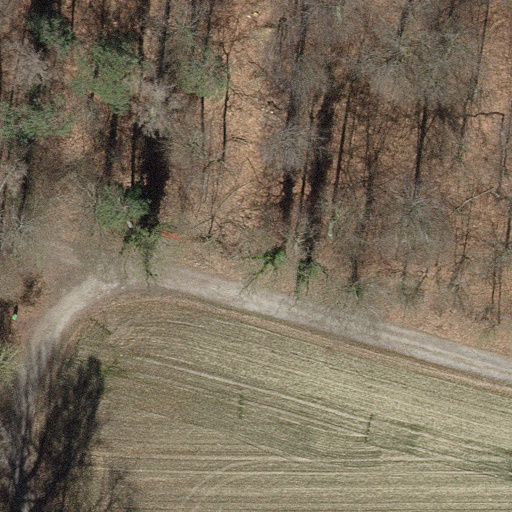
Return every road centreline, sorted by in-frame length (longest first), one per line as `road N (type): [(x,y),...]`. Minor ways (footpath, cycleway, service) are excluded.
road 1 (track): [(511,370),(130,268)]
road 2 (track): [(19,453),(27,379),(51,330),(84,296),(130,268)]
road 3 (track): [(130,268),(0,240)]
